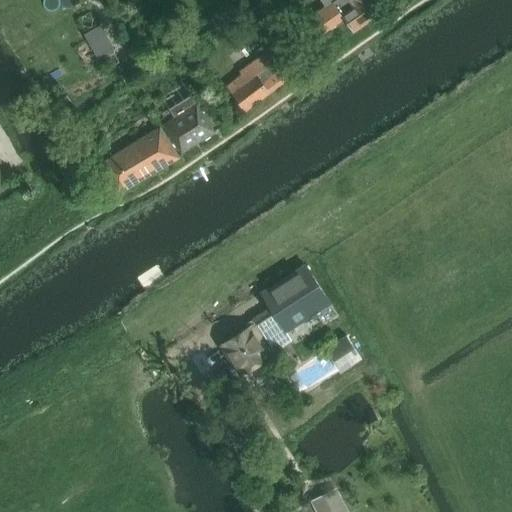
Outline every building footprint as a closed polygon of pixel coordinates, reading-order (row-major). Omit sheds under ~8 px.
[(270,0),(265,0),(248,12),(264,36),(285,22),(270,0)] [(321,0),(326,7),(302,23),(314,41),(344,20),(353,33),(380,14),(375,8),(370,0),(321,0)] [(84,34),(98,59),(114,49),(100,25),(84,34)] [(292,75),(273,48),(249,66),(252,69),(228,87),(245,110),(292,75)] [(196,104),(191,96),(169,109),(174,118),(163,125),(181,154),(214,133),(196,104)] [(160,127),(99,165),(118,196),(179,158),(160,127)] [(253,325),(222,344),(232,359),(241,373),(268,355),(292,340),(285,330),(329,303),(305,265),(262,293),(275,313),(254,326),(253,325)] [(363,356),(347,332),(326,346),(327,348),(340,369),(341,371),(363,356)] [(340,369),(327,348),(291,376),(301,392),(340,369)] [(301,484),(295,487),(300,501),(307,498),(301,484)] [(336,486),(311,499),(316,511),(348,511),(349,511),(336,486)]
